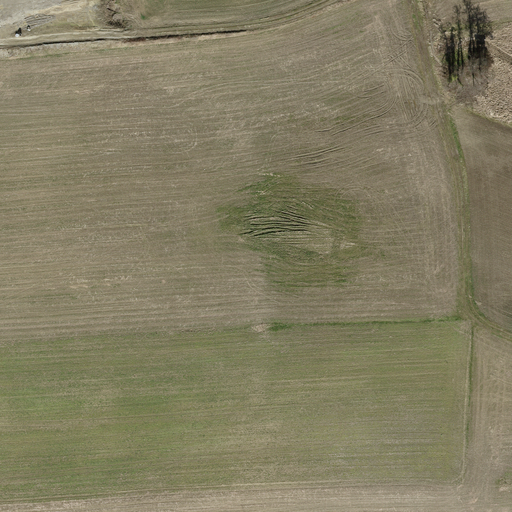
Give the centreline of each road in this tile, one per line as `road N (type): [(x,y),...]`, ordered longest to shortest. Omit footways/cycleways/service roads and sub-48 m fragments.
road 1 (track): [(414,0),(463,167),(467,315),(511,337)]
road 2 (track): [(0,42),(226,29),(296,17),(331,0)]
